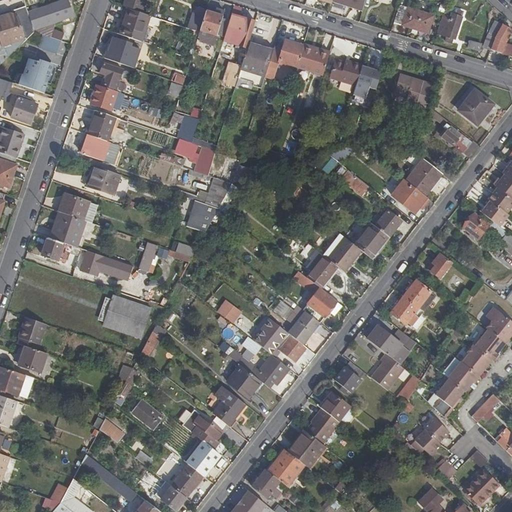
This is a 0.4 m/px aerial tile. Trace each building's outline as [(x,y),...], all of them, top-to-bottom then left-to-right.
[(63,20),(69,18),(74,16),(68,0),(49,7),(54,23),(63,20)] [(127,0),(125,8),(127,9),(142,14),(146,0),(127,0)] [(332,0),(332,2),(362,11),(364,0),(332,0)] [(34,30),(35,32),(61,42),(63,34),(44,27),(37,4),(30,6),(37,29),(34,30)] [(0,15),(0,40),(6,60),(27,40),(28,39),(35,32),(34,30),(26,5),(17,8),(17,10),(0,15)] [(433,16),(398,5),(393,23),(428,34),(433,16)] [(217,34),(224,36),(230,19),(222,17),(224,13),(207,7),(206,12),(202,24),(199,33),(198,37),(198,38),(214,43),(217,34)] [(160,28),(162,21),(142,14),(127,9),(119,35),(142,43),(147,28),(151,29),(152,29),(152,30),(153,30),(154,30),(156,26),(160,28)] [(450,17),(443,14),(437,33),(447,36),(446,41),(452,43),(453,38),(455,38),(462,17),(459,15),(460,12),(456,11),(455,14),(452,13),(450,17)] [(243,41),(244,41),(250,21),(233,15),(227,36),(233,38),(232,43),(241,45),(243,41)] [(189,20),(186,29),(193,31),(199,33),(202,24),(189,20)] [(504,24),(497,20),(490,34),(497,37),(503,26),(504,24)] [(511,30),(503,26),(497,37),(491,50),(491,51),(499,53),(511,30)] [(497,37),(490,34),(483,47),(491,50),(497,37)] [(109,45),(106,56),(125,62),(135,65),(140,50),(130,47),(131,44),(114,39),(111,46),(109,45)] [(279,61),(297,67),(303,48),(303,47),(286,41),(283,50),(274,47),(273,49),(272,52),(265,76),(274,79),(279,61)] [(470,41),(468,49),(479,52),(481,44),(470,41)] [(303,48),(328,56),(330,52),(304,44),(303,47),(303,48)] [(511,46),(505,44),(501,58),(511,61),(511,46)] [(272,52),(248,45),(246,53),(241,68),(253,72),(265,76),(272,52)] [(297,68),(323,75),(328,56),(303,48),(297,67),(297,68)] [(227,84),(236,86),(239,75),(241,68),(246,53),(238,51),(234,63),(233,62),(227,84)] [(363,64),(351,60),(349,63),(344,61),(334,58),(329,77),(356,85),(357,82),(363,64)] [(52,68),(29,60),(23,77),(21,76),(18,86),(44,94),(52,68)] [(105,64),(102,74),(107,76),(103,85),(118,89),(124,70),(105,64)] [(382,70),(363,64),(357,82),(377,88),(382,70)] [(132,77),(135,69),(128,67),(125,75),(132,77)] [(252,78),(253,72),(241,68),(239,75),(252,78)] [(221,71),(214,69),(205,96),(212,98),(221,71)] [(177,72),(174,82),(183,85),(186,75),(177,72)] [(253,72),(252,78),(255,79),(253,85),(262,87),(265,76),(253,72)] [(401,75),(395,94),(407,98),(406,103),(416,106),(423,82),(401,75)] [(9,93),(13,84),(0,79),(0,99),(9,103),(12,94),(9,93)] [(168,93),(179,98),(183,85),(174,82),(171,81),(168,93)] [(416,106),(423,108),(430,84),(423,82),(416,106)] [(118,101),(123,103),(125,97),(97,87),(91,105),(112,112),(113,107),(117,97),(119,98),(118,101)] [(475,91),(458,110),(477,125),(493,105),(475,91)] [(117,97),(113,107),(121,109),(123,103),(118,101),(119,98),(117,97)] [(17,100),(11,119),(30,125),(37,106),(17,100)] [(109,142),(117,119),(97,112),(89,135),(109,142)] [(179,129),(176,139),(182,141),(191,144),(192,139),(198,120),(190,117),(185,131),(179,129)] [(454,146),(470,158),(477,149),(444,122),(436,132),(453,147),(454,146)] [(0,153),(16,158),(18,159),(26,136),(0,127),(0,153)] [(104,162),(104,160),(110,143),(109,142),(89,135),(88,135),(82,154),(104,162)] [(217,148),(192,139),(191,144),(202,148),(215,153),(217,148)] [(110,143),(104,160),(115,164),(121,146),(110,143)] [(202,148),(194,171),(208,176),(215,153),(202,148)] [(296,158),(271,152),(264,174),(294,164),(296,158)] [(14,164),(16,158),(0,153),(0,184),(9,188),(17,165),(14,164)] [(329,157),(320,169),(328,174),(336,161),(329,157)] [(426,195),(442,175),(441,174),(424,161),(408,181),(426,195)] [(511,200),(511,163),(502,175),(504,176),(495,188),(497,189),(511,200)] [(114,195),(121,175),(96,167),(90,187),(114,195)] [(251,172),(237,168),(235,174),(232,184),(250,178),(251,172)] [(221,169),(218,179),(232,184),(235,174),(221,169)] [(445,169),(441,174),(442,175),(451,182),(455,177),(445,169)] [(364,196),(370,188),(350,171),(343,180),(364,196)] [(207,199),(205,204),(219,209),(232,184),(218,179),(213,178),(207,199)] [(224,213),(241,191),(232,184),(219,209),(224,213)] [(414,214),(427,198),(411,186),(399,202),(414,214)] [(507,216),(511,208),(511,200),(497,189),(488,201),(490,203),(481,214),(494,224),(500,228),(509,217),(507,216)] [(205,204),(207,199),(179,190),(177,195),(202,203),(205,204)] [(65,195),(59,213),(60,213),(84,221),(87,222),(91,224),(96,206),(90,204),(65,195)] [(198,216),(212,222),(219,209),(205,204),(202,203),(198,216)] [(219,226),(226,215),(224,213),(219,209),(212,222),(216,225),(219,226)] [(78,249),(87,222),(84,221),(60,213),(51,240),(64,244),(72,247),(78,249)] [(388,213),(377,228),(391,239),(402,224),(388,213)] [(474,215),(463,228),(478,240),(489,226),(474,215)] [(216,225),(212,222),(206,232),(211,234),(216,225)] [(374,261),(391,239),(377,228),(371,224),(354,245),(363,252),(365,254),(374,261)] [(504,239),(507,234),(500,228),(494,224),(490,229),(504,239)] [(305,227),(298,236),(311,247),(318,237),(305,227)] [(511,237),(507,234),(504,239),(499,245),(511,254),(511,237)] [(341,235),(330,249),(334,252),(345,238),(341,235)] [(345,274),(363,252),(354,245),(345,238),(334,252),(330,249),(324,257),(339,268),(345,274)] [(59,257),(64,244),(51,240),(48,239),(43,255),(58,260),(59,257)] [(140,270),(149,273),(157,246),(148,243),(140,270)] [(59,257),(68,260),(72,247),(64,244),(59,257)] [(179,245),(176,253),(192,258),(197,251),(179,245)] [(102,270),(105,258),(87,252),(81,271),(98,277),(100,270),(102,270)] [(363,252),(345,274),(347,275),(365,254),(363,252)] [(439,255),(435,261),(428,270),(440,279),(451,265),(439,255)] [(322,290),(339,268),(324,257),(307,278),(322,290)] [(316,296),(304,311),(307,313),(321,324),(337,304),(321,291),(322,290),(307,278),(300,273),(295,279),(316,296)] [(416,281),(403,298),(417,310),(423,314),(436,297),(431,293),(416,281)] [(469,292),(460,306),(465,309),(473,296),(469,292)] [(112,300),(105,323),(103,327),(141,339),(151,309),(113,297),(112,300)] [(405,325),(417,310),(403,298),(391,313),(405,325)] [(105,323),(112,300),(106,299),(98,321),(105,323)] [(232,324),(241,311),(225,299),(215,312),(232,324)] [(271,310),(285,320),(293,309),(279,299),(271,310)] [(296,327),(307,313),(304,311),(299,307),(288,320),(296,327)] [(417,310),(405,325),(412,330),(420,320),(424,323),(428,318),(426,316),(423,314),(417,310)] [(296,327),(290,335),(292,336),(304,346),(321,324),(307,313),(296,327)] [(240,314),(234,322),(242,328),(248,319),(240,314)] [(511,324),(500,314),(493,323),(492,321),(485,330),(504,345),(509,338),(508,337),(511,334),(511,324)] [(37,351),(46,325),(26,318),(18,345),(25,347),(37,351)] [(377,327),(367,340),(382,352),(392,339),(377,327)] [(406,349),(412,341),(399,330),(392,339),(404,348),(406,349)] [(499,351),(504,345),(485,330),(478,339),(480,340),(474,347),(491,361),(493,362),(498,356),(495,354),(498,350),(499,351)] [(160,338),(152,332),(139,357),(145,361),(160,338)] [(254,341),(267,351),(273,343),(260,333),(254,341)] [(295,363),(307,348),(304,346),(292,336),(280,351),(295,363)] [(385,355),(394,361),(404,348),(392,339),(382,352),(385,355)] [(468,355),(461,363),(479,377),(484,370),(482,369),(485,366),(486,367),(491,361),(474,347),(473,346),(466,354),(468,355)] [(41,373),(48,355),(37,351),(25,347),(19,366),(41,373)] [(249,373),(253,367),(233,351),(228,357),(240,366),(249,373)] [(387,391),(404,370),(394,361),(385,355),(380,362),(383,364),(371,379),(387,391)] [(277,386),(290,370),(273,356),(260,372),(255,378),(260,381),(263,384),(267,387),(272,382),(277,386)] [(350,394),(366,374),(350,362),(335,382),(350,394)] [(461,363),(460,362),(447,379),(448,379),(464,392),(465,392),(470,386),(469,385),(471,382),(474,384),(479,377),(461,363)] [(119,377),(126,381),(133,368),(123,364),(119,377)] [(226,383),(246,398),(260,381),(255,378),(249,373),(240,366),(226,383)] [(0,389),(18,396),(25,376),(0,367),(0,389)] [(407,386),(414,392),(415,390),(420,382),(413,377),(407,386)] [(464,392),(448,379),(435,396),(439,399),(432,407),(445,419),(453,409),(458,403),(456,402),(459,398),(464,392)] [(249,401),(263,384),(260,381),(246,398),(249,401)] [(132,386),(126,382),(119,395),(125,398),(132,386)] [(224,402),(214,415),(227,425),(228,427),(246,405),(223,387),(216,397),(224,402)] [(331,395),(320,409),(322,409),(339,423),(340,420),(348,426),(354,418),(352,416),(354,413),(350,409),(331,395)] [(489,412),(499,402),(493,395),(482,406),(472,418),(477,423),(489,412)] [(0,425),(9,428),(17,402),(0,396),(0,425)] [(141,401),(132,412),(155,430),(164,418),(141,401)] [(322,445),(339,423),(322,409),(316,417),(317,418),(306,433),(322,445)] [(207,424),(192,412),(182,425),(193,434),(200,439),(205,444),(214,451),(220,444),(217,441),(222,436),(220,434),(207,424)] [(207,424),(220,434),(227,425),(214,415),(207,424)] [(99,418),(93,428),(100,430),(105,420),(99,418)] [(425,430),(410,445),(420,455),(425,450),(430,456),(441,445),(439,443),(449,433),(434,418),(424,429),(425,430)] [(308,469),(325,447),(322,445),(306,433),(304,431),(287,453),(304,466),(308,469)] [(511,445),(511,446),(503,437),(497,443),(511,457),(511,445)] [(205,444),(188,465),(189,466),(204,477),(220,456),(214,451),(205,444)] [(134,448),(130,454),(148,468),(152,462),(134,448)] [(268,472),(284,451),(282,449),(265,470),(268,472)] [(288,488),(304,466),(287,453),(284,451),(268,472),(280,482),(288,488)] [(469,458),(480,468),(487,461),(476,451),(469,458)] [(0,482),(1,483),(10,458),(0,454),(0,482)] [(131,503),(137,495),(86,455),(81,464),(131,503)] [(445,462),(436,471),(447,481),(456,472),(445,462)] [(187,498),(204,477),(189,466),(172,487),(187,498)] [(267,498),(280,482),(268,472),(265,470),(252,487),(267,498)] [(480,506),(499,486),(484,472),(465,491),(480,506)] [(92,511),(75,498),(82,486),(73,479),(68,488),(63,498),(60,503),(61,503),(71,511),(92,511)] [(68,488),(60,486),(55,495),(63,498),(68,488)] [(176,511),(187,498),(172,487),(162,501),(176,511)] [(445,511),(438,505),(443,500),(439,496),(432,489),(418,503),(427,511),(471,511),(472,511),(464,504),(461,507),(459,506),(455,510),(457,511),(455,511),(445,511)] [(43,504),(55,511),(61,503),(60,503),(52,501),(45,498),(43,504)] [(244,498),(232,511),(260,511),(262,511),(244,498)] [(322,511),(333,511),(341,506),(336,500),(322,511)] [(160,511),(147,502),(140,511),(160,511)] [(71,511),(61,503),(55,511),(53,511),(71,511)]
